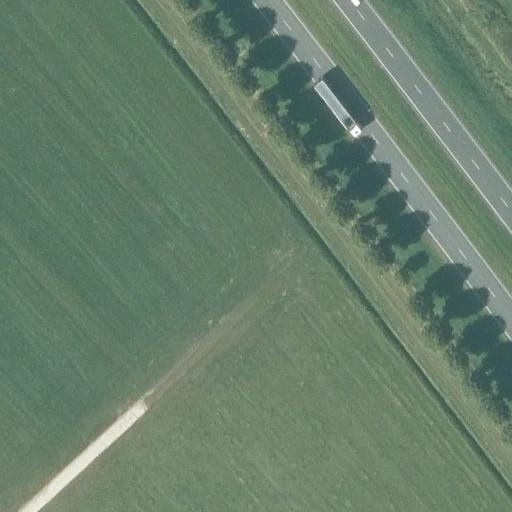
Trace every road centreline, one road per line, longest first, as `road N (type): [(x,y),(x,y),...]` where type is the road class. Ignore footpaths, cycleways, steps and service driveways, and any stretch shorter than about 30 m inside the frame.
road 1 (trunk): [(267,0),(511,323)]
road 2 (trunk): [(511,217),(346,0)]
